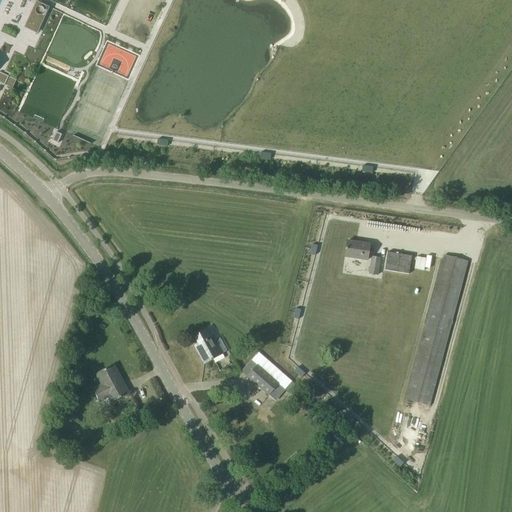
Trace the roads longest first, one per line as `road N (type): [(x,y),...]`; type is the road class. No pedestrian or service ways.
road 1 (unclassified): [(511,222),(100,171),(72,177),(46,197)]
road 2 (tertiary): [(46,197),(108,274),(215,464)]
